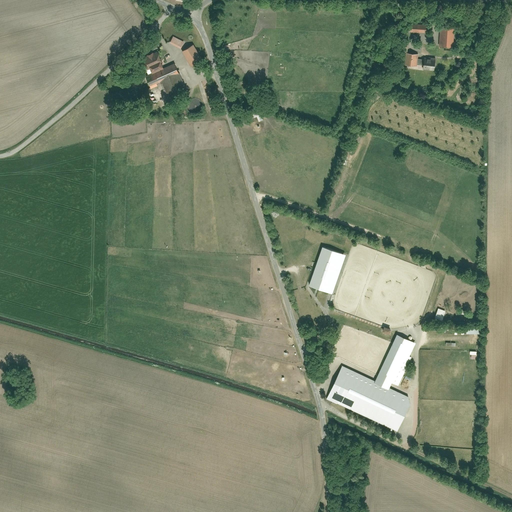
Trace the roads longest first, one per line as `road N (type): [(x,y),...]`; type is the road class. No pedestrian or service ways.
road 1 (unclassified): [(320,421),(193,18)]
road 2 (unclassified): [(170,6),(73,103),(0,155)]
road 3 (track): [(317,402),(511,497)]
